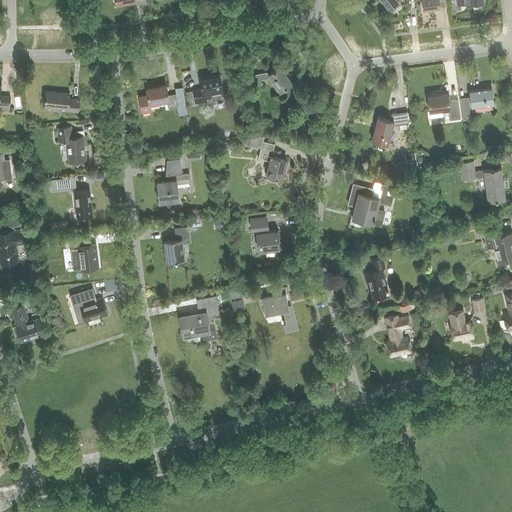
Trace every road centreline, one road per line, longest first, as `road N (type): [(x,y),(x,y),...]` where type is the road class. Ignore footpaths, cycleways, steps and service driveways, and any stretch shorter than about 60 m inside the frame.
road 1 (residential): [(173,442),(147,334),(113,54)]
road 2 (residential): [(358,399),(317,238),(353,65)]
road 3 (residential): [(113,54),(318,14)]
road 4 (residential): [(173,442),(358,399)]
road 5 (residential): [(353,65),(511,44)]
road 6 (residential): [(358,399),(511,364)]
road 7 (residential): [(36,474),(173,442)]
